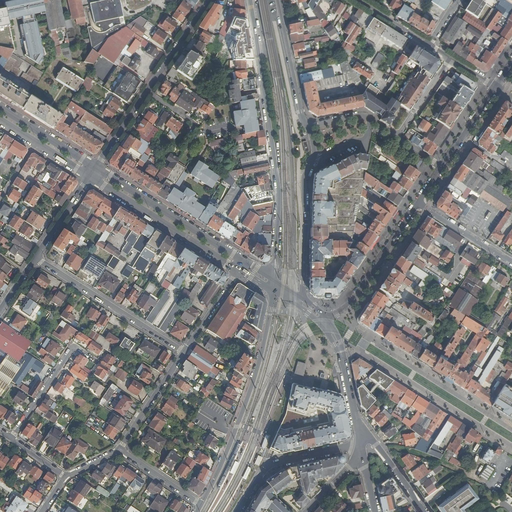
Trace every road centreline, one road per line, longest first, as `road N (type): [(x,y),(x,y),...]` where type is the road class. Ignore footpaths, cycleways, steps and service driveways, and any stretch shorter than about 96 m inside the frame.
road 1 (unclassified): [(248,0),(279,192),(275,266)]
road 2 (residential): [(271,303),(251,386),(200,504)]
road 3 (unclassified): [(96,167),(208,0)]
road 4 (tertiary): [(244,261),(96,167)]
road 5 (residential): [(35,257),(182,351)]
road 6 (tertiary): [(90,176),(237,270)]
road 7 (residential): [(363,442),(276,461),(237,511)]
road 8 (residential): [(416,202),(354,296),(326,317)]
road 9 (residential): [(302,298),(304,178),(313,160)]
road 10 (residential): [(11,438),(72,346),(92,358)]
road 11 (residential): [(308,126),(299,116),(278,0)]
